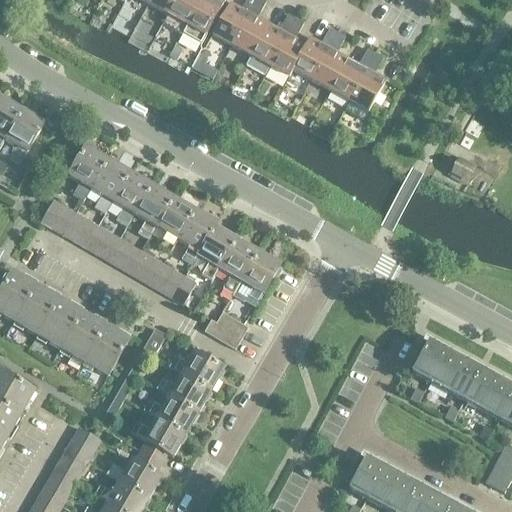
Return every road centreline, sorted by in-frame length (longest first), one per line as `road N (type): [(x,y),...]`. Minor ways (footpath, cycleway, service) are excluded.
road 1 (secondary): [(348,244),(91,100),(0,38)]
road 2 (residential): [(265,381),(42,245)]
road 3 (residential): [(508,511),(360,435),(405,352)]
road 4 (secondary): [(511,337),(348,244)]
road 5 (residential): [(265,381),(348,244)]
road 6 (residential): [(188,511),(265,381)]
